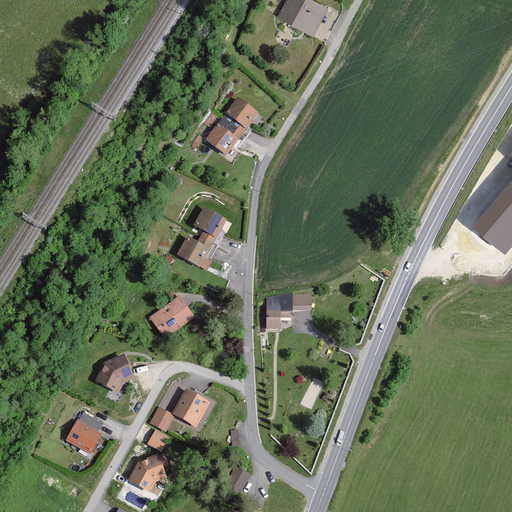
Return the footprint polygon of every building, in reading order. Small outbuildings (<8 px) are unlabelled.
[(331,6),(320,0),(288,0),(281,15),(317,34),(331,6)] [(240,98),(224,120),(245,135),(261,113),(240,98)] [(245,135),(224,120),(210,140),(230,155),(245,135)] [(511,241),(511,189),(478,229),(504,251),(511,241)] [(207,208),(192,232),(215,247),(231,222),(207,208)] [(215,247),(192,232),(178,255),(209,274),(215,264),(208,259),(215,247)] [(294,293),(262,301),(263,336),(287,335),(287,321),(299,321),(299,312),(314,311),(314,294),(294,293)] [(182,296),(152,318),(167,339),(197,318),(182,296)] [(108,360),(96,382),(122,395),(128,383),(141,380),(133,353),(108,360)] [(213,400),(188,387),(175,412),(200,425),(213,400)] [(89,406),(81,420),(101,432),(109,418),(89,406)] [(178,417),(162,409),(154,423),(171,431),(178,417)] [(101,432),(81,420),(69,441),(95,456),(107,435),(101,432)] [(173,438),(159,430),(151,443),(165,451),(173,438)] [(141,461),(129,483),(153,496),(160,483),(172,480),(165,454),(141,461)] [(249,475),(236,467),(226,486),(238,493),(249,475)]
